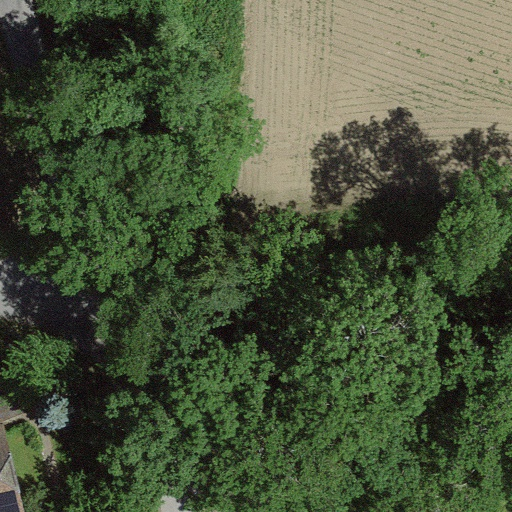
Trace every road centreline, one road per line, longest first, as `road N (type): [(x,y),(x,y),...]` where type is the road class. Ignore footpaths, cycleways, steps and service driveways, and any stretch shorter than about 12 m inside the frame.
road 1 (unclassified): [(132,263),(54,0)]
road 2 (unclassified): [(188,511),(132,263)]
road 3 (residential): [(0,269),(132,263)]
